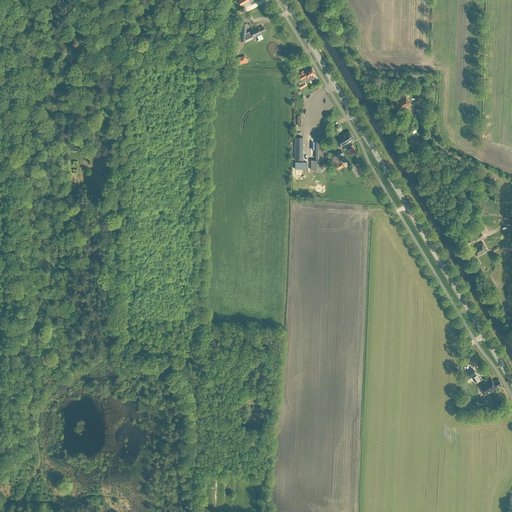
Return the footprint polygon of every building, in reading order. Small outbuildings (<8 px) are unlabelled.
[(241,23),(239,41),(245,41),(245,40),(252,36),(253,37),(261,33),(260,32),(265,30),(263,26),(263,27),(262,25),(258,27),(257,26),(249,30),(250,31),(245,33),(246,23),(241,23)] [(236,64),(248,62),(247,57),(246,58),(245,55),(235,57),(236,64)] [(311,67),(304,72),(303,70),(301,71),(302,73),(298,76),(302,82),(299,84),(301,88),(306,85),(304,82),(309,79),(307,77),(314,73),(311,67)] [(400,111),(411,104),(405,94),(396,100),(398,102),(393,105),(397,112),(400,110),(400,111)] [(395,128),(400,137),(408,133),(402,124),(395,128)] [(354,138),(351,133),(349,130),(342,134),(342,133),(335,138),(341,147),(348,143),(347,142),(354,138)] [(315,160),(311,159),(311,169),(323,169),(323,137),(316,137),(315,160)] [(334,153),(337,158),(338,157),(341,163),(346,160),(342,154),(343,154),(340,149),(334,153)] [(472,253),(475,252),(477,256),(486,250),(485,248),(485,247),(482,242),(475,246),(470,249),(472,253)] [(472,367),(466,370),(470,377),(476,374),(472,367)] [(502,385),(499,381),(498,379),(493,382),(490,377),(478,384),(485,395),(502,385)]
